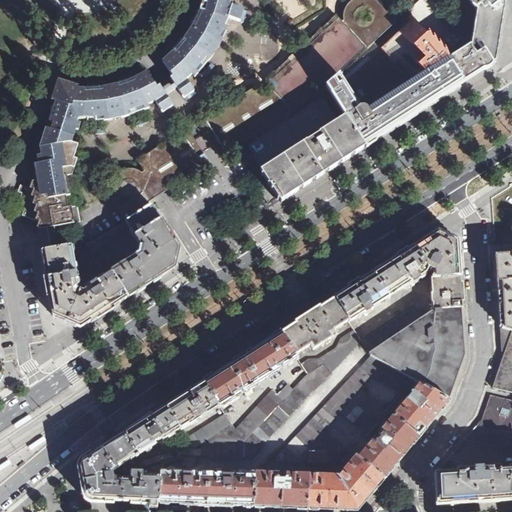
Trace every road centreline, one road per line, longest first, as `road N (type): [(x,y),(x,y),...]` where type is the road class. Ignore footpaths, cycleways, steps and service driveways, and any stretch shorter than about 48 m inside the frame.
road 1 (primary): [(511,91),(44,391)]
road 2 (primary): [(0,496),(93,418),(451,184)]
road 3 (residential): [(411,468),(464,407),(482,356),(473,221),(451,184)]
road 4 (residential): [(44,391),(24,358),(0,226)]
